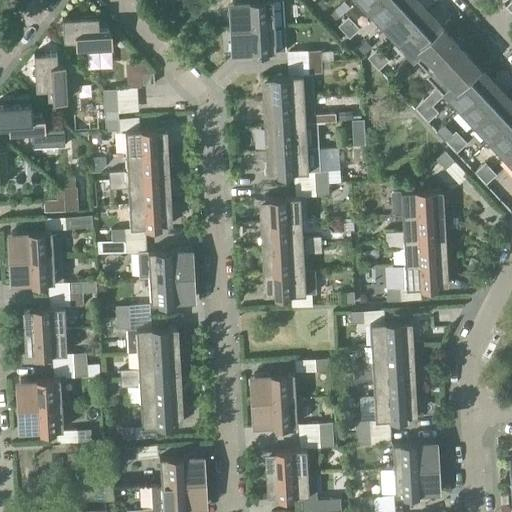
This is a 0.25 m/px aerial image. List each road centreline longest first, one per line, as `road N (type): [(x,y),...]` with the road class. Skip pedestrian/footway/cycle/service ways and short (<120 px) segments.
road 1 (residential): [(229,511),(206,109),(197,89),(99,0)]
road 2 (residential): [(474,412),(476,334),(511,263)]
